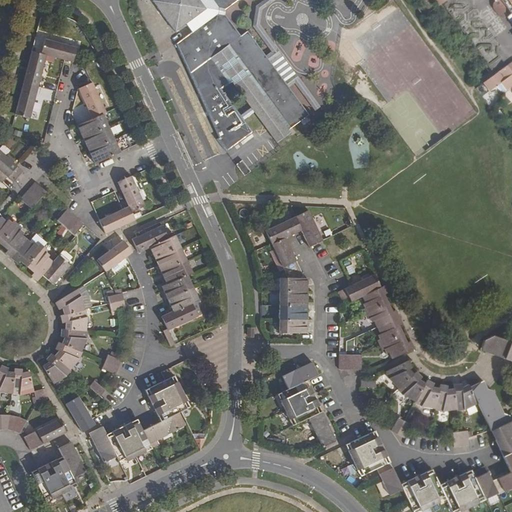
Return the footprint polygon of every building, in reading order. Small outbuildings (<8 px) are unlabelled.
[(162,0),(153,0),(152,1),(157,9),(165,3),(162,0)] [(162,0),(165,3),(157,9),(175,32),(186,24),(192,33),(183,39),(192,52),(182,59),(183,60),(219,139),(217,140),(227,152),(254,133),(243,119),(241,115),(222,89),(232,82),(251,108),(254,112),(276,143),(289,134),(288,131),(308,116),(287,87),(277,95),(274,90),(278,87),(263,65),(258,69),(255,65),(266,58),(246,31),(240,36),(224,15),(220,14),(221,9),(225,10),(238,0),(250,0),(251,1),(251,0),(162,0)] [(274,0),(264,0),(255,7),(252,24),(273,53),(277,49),(258,23),(259,11),(274,0)] [(511,0),(494,0),(496,2),(499,0),(500,0),(511,14),(507,17),(511,23),(511,0)] [(44,39),(40,53),(46,55),(66,60),(74,62),(78,48),(44,39)] [(183,39),(176,44),(182,59),(192,52),(183,39)] [(273,53),(266,58),(287,87),(294,82),(299,79),(277,49),(273,53)] [(40,53),(32,51),(26,74),(23,83),(38,87),(46,55),(40,53)] [(266,58),(255,65),(258,69),(263,65),(278,87),(274,90),(277,95),(287,87),(266,58)] [(511,62),(484,83),(490,92),(501,83),(507,91),(511,88),(511,62)] [(299,79),(294,82),(315,111),(319,107),(299,79)] [(38,87),(23,83),(17,107),(15,115),(30,119),(38,87)] [(92,83),(79,89),(93,120),(102,115),(106,113),(92,83)] [(76,116),(85,113),(83,105),(73,108),(76,116)] [(251,108),(241,115),(243,119),(254,112),(251,108)] [(93,120),(78,126),(83,139),(108,127),(102,115),(93,120)] [(114,140),(108,127),(83,139),(89,151),(114,140)] [(119,152),(114,140),(89,151),(95,164),(119,152)] [(0,151),(0,170),(13,182),(22,171),(17,166),(0,151)] [(242,160),(236,165),(244,176),(250,172),(242,160)] [(131,177),(117,183),(121,190),(129,208),(131,213),(144,208),(131,177)] [(35,182),(30,188),(41,198),(46,192),(35,182)] [(30,188),(25,193),(36,203),(41,198),(30,188)] [(36,203),(25,193),(20,199),(31,209),(36,203)] [(129,208),(99,222),(105,234),(135,221),(131,213),(129,208)] [(72,215),(67,211),(57,222),(62,226),(72,215)] [(306,214),(294,219),(300,233),(308,249),(310,248),(320,243),(306,214)] [(77,220),(72,215),(62,226),(67,231),(77,220)] [(5,222),(0,217),(0,243),(15,227),(7,220),(5,222)] [(264,233),(270,247),(284,241),(300,233),(294,219),(264,233)] [(83,226),(77,220),(67,231),(73,237),(83,226)] [(23,234),(15,227),(0,243),(0,244),(5,250),(3,252),(10,258),(26,240),(22,236),(23,234)] [(138,237),(132,240),(137,253),(149,248),(167,239),(161,227),(138,237)] [(167,239),(149,248),(154,260),(180,249),(174,236),(167,239)] [(31,245),(26,240),(10,258),(17,264),(19,261),(25,267),(40,250),(33,243),(31,245)] [(122,241),(96,260),(98,264),(101,267),(104,272),(125,258),(131,253),(122,241)] [(284,241),(270,247),(286,279),(303,279),(284,241)] [(180,249),(154,260),(160,273),(185,261),(180,249)] [(49,258),(40,250),(25,267),(32,273),(29,276),(36,281),(40,276),(52,263),(48,259),(49,258)] [(68,266),(57,257),(52,263),(40,276),(51,285),(68,266)] [(185,261),(160,273),(165,285),(186,276),(191,274),(185,261)] [(165,285),(161,287),(166,300),(191,288),(186,276),(165,285)] [(352,287),(345,290),(351,303),(360,299),(381,288),(375,276),(352,287)] [(278,279),(278,293),(307,293),(307,280),(303,279),(286,279),(278,279)] [(89,309),(84,294),(81,287),(75,291),(78,297),(83,310),(89,309)] [(387,294),(384,287),(381,288),(360,299),(364,309),(367,307),(370,313),(388,304),(384,296),(387,294)] [(191,288),(166,300),(172,312),(190,304),(197,301),(191,288)] [(345,290),(339,293),(345,306),(351,303),(345,290)] [(75,291),(55,303),(59,309),(63,307),(64,314),(83,310),(78,297),(75,291)] [(307,293),(278,293),(278,307),(307,307),(307,293)] [(115,295),(107,297),(109,304),(123,301),(121,294),(115,295)] [(123,301),(109,304),(111,311),(119,309),(125,308),(123,301)] [(172,312),(160,317),(162,321),(166,330),(196,317),(190,304),(172,312)] [(392,313),(388,304),(370,313),(367,314),(371,324),(374,323),(377,329),(399,318),(396,312),(392,313)] [(307,307),(278,307),(278,321),(307,321),(307,307)] [(64,314),(61,315),(63,323),(65,322),(65,330),(84,332),(84,318),(83,310),(64,314)] [(403,326),(399,318),(377,329),(375,330),(379,340),(382,339),(384,344),(403,335),(400,328),(403,326)] [(307,321),(278,321),(278,334),(299,335),(307,335),(307,321)] [(65,330),(62,330),(61,337),(64,338),(62,345),(80,352),(84,338),(84,332),(65,330)] [(406,343),(403,335),(384,344),(382,345),(387,356),(389,355),(392,360),(415,350),(411,341),(406,343)] [(511,341),(494,336),(483,340),(480,350),(504,358),(505,356),(511,358),(511,361),(511,360),(511,341)] [(58,351),(53,357),(69,370),(78,360),(80,352),(62,345),(58,343),(55,350),(58,351)] [(48,363),(42,367),(53,384),(65,377),(70,371),(69,370),(53,357),(51,355),(46,361),(48,363)] [(107,356),(104,362),(117,367),(120,361),(115,359),(107,356)] [(117,367),(104,362),(102,369),(109,372),(114,375),(117,367)] [(305,366),(282,378),(288,391),(307,381),(317,376),(311,363),(305,366)] [(411,370),(408,363),(385,373),(388,382),(397,392),(413,377),(408,372),(411,370)] [(6,369),(0,366),(0,394),(1,395),(11,396),(13,374),(6,372),(6,369)] [(14,370),(13,374),(11,396),(20,397),(33,393),(28,372),(20,374),(21,371),(14,370)] [(421,380),(416,374),(413,377),(397,392),(403,398),(414,405),(425,386),(419,382),(421,380)] [(163,381),(144,391),(150,404),(160,399),(161,401),(182,392),(177,381),(173,383),(171,378),(163,381)] [(93,381),(87,387),(90,389),(99,396),(104,391),(100,387),(93,381)] [(288,391),(279,395),(282,401),(280,402),(284,411),(303,402),(302,399),(313,394),(307,381),(288,391)] [(375,381),(361,381),(361,389),(375,389),(375,381)] [(434,387),(427,383),(425,386),(414,405),(422,409),(436,412),(440,391),(433,389),(434,387)] [(485,383),(471,389),(479,406),(490,430),(491,431),(493,431),(500,444),(501,447),(511,442),(511,418),(510,415),(504,413),(493,391),(489,391),(485,383)] [(37,400),(48,395),(44,387),(33,392),(37,400)] [(462,387),(454,388),(455,392),(457,413),(465,412),(469,410),(479,406),(471,389),(470,387),(463,390),(462,387)] [(448,389),(441,388),(440,391),(436,412),(444,414),(447,414),(457,413),(455,392),(448,392),(448,389)] [(182,392),(161,401),(162,404),(152,408),(158,422),(171,416),(179,412),(186,408),(183,403),(187,402),(182,392)] [(77,397),(64,404),(81,432),(94,425),(90,418),(77,397)] [(303,402),(284,411),(288,421),(291,419),(294,426),(308,419),(322,413),(316,401),(305,405),(303,402)] [(322,413),(308,419),(322,448),(336,442),(322,413)] [(1,414),(0,414),(0,422),(1,429),(2,429),(5,429),(7,429),(8,415),(6,414),(3,414),(1,414)] [(11,415),(8,415),(7,429),(9,430),(12,430),(13,431),(17,416),(15,416),(13,416),(11,415)] [(18,417),(17,416),(13,431),(15,431),(17,433),(18,434),(26,420),(23,419),(20,418),(18,417)] [(158,422),(141,431),(148,444),(177,430),(171,416),(158,422)] [(405,422),(398,418),(393,429),(391,432),(397,435),(405,422)] [(58,419),(29,434),(35,447),(65,433),(58,419)] [(136,420),(122,427),(127,436),(125,438),(134,458),(145,453),(143,449),(149,446),(148,444),(141,431),(136,420)] [(411,425),(405,422),(397,435),(404,439),(408,431),(411,425)] [(100,427),(88,434),(90,439),(101,463),(115,456),(104,435),(100,427)] [(117,430),(104,435),(115,456),(117,462),(123,460),(124,463),(134,458),(125,438),(122,438),(117,430)] [(356,439),(348,443),(351,449),(348,450),(357,470),(360,469),(362,474),(378,467),(391,493),(403,487),(414,510),(420,507),(421,509),(441,501),(439,498),(445,495),(446,498),(452,511),(458,508),(460,511),(479,502),(478,499),(483,496),(485,499),(498,493),(499,494),(511,487),(511,447),(504,452),(506,457),(504,458),(510,472),(491,481),(484,467),(471,472),(470,470),(458,476),(462,486),(456,489),(451,479),(438,485),(431,469),(418,475),(423,485),(417,488),(413,478),(400,484),(384,449),(372,454),(369,449),(381,443),(374,430),(356,439)] [(467,432),(460,433),(462,446),(469,446),(468,437),(467,432)] [(460,433),(452,434),(453,439),(454,447),(462,446),(460,433)] [(29,434),(23,437),(29,450),(35,447),(29,434)] [(511,442),(501,447),(504,452),(511,447),(511,442)] [(69,443),(56,449),(61,457),(71,478),(84,472),(72,448),(69,443)] [(61,457),(47,464),(52,473),(49,474),(59,494),(70,489),(68,485),(73,483),(71,478),(61,457)] [(42,466),(30,472),(42,498),(48,495),(50,499),(59,494),(49,474),(46,475),(42,466)]
